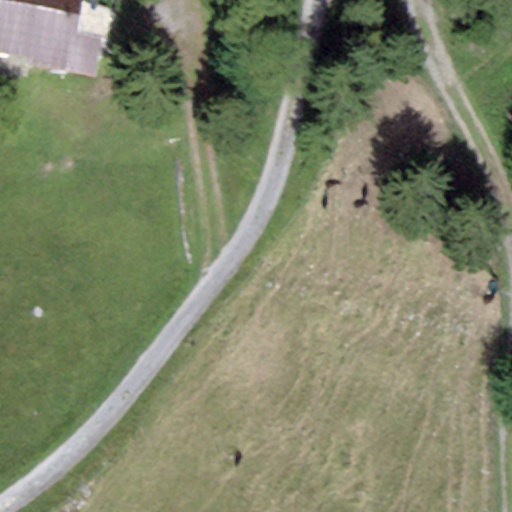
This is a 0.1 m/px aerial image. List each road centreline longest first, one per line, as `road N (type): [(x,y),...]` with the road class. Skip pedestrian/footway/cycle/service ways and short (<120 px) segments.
road 1 (track): [(0,506),(38,484),(258,205),(310,0)]
road 2 (track): [(511,215),(417,0)]
road 3 (track): [(508,511),(511,296)]
